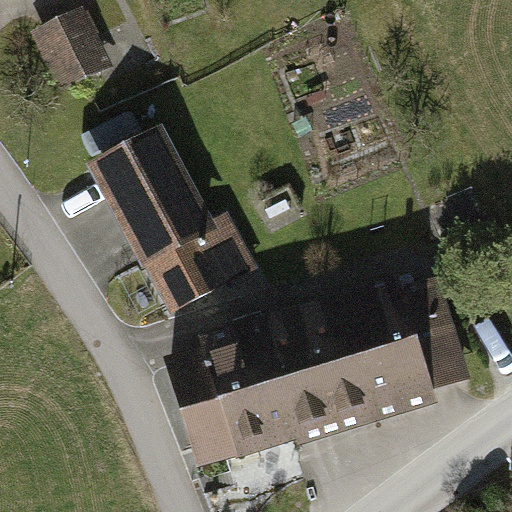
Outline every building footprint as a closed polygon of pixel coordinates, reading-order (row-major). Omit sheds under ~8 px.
[(85,7),(31,31),(59,93),(113,69),(85,7)] [(161,123),(84,164),(166,319),(258,270),(227,212),(212,219),(161,123)] [(397,279),(329,298),(368,428),(439,406),(435,390),(474,379),(442,276),(400,289),(397,279)] [(368,428),(329,298),(261,318),(297,441),(299,448),(368,428)] [(297,441),(261,318),(195,337),(199,350),(164,360),(196,471),(297,441)]
